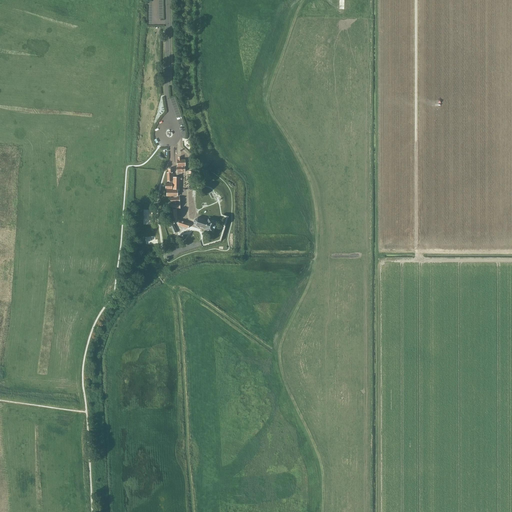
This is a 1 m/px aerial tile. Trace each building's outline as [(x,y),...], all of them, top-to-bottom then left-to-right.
[(185,161),(185,160),(181,160),(181,158),(178,158),(178,160),(177,160),(177,167),(178,167),(176,167),(176,170),(177,173),(184,172),(184,167),(183,167),(183,166),(185,166),(185,165),(186,165),(186,161),(185,161)] [(171,178),(171,173),(172,172),(172,170),(172,169),(168,169),(168,173),(167,173),(167,182),(169,181),(169,184),(165,183),(165,189),(167,189),(167,190),(166,190),(166,196),(173,196),(177,196),(177,197),(177,196),(179,196),(180,190),(177,190),(179,190),(180,178),(173,177),(173,178),(171,178)] [(178,225),(188,229),(189,224),(177,220),(176,209),(175,210),(175,209),(180,209),(179,197),(177,197),(177,196),(173,196),(173,198),(170,198),(171,209),(172,209),(172,210),(170,210),(170,224),(173,224),(174,224),(174,222),(177,222),(178,223),(178,225)] [(204,220),(203,220),(202,220),(202,219),(201,219),(200,219),(199,218),(199,219),(198,218),(197,218),(195,219),(194,219),(194,220),(194,222),(193,222),(193,223),(194,223),(195,225),(195,226),(195,225),(197,226),(199,227),(201,227),(201,228),(202,228),(203,228),(203,229),(204,230),(213,233),(214,228),(215,226),(216,222),(215,221),(208,219),(207,221),(204,220)] [(139,241),(145,244),(154,227),(148,224),(139,241)] [(167,253),(170,257),(180,251),(178,247),(167,253)]
